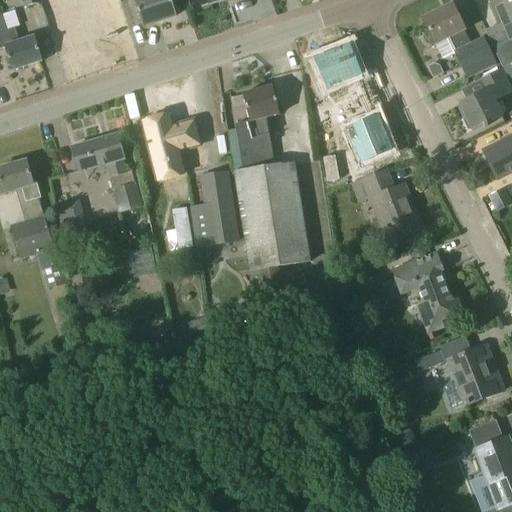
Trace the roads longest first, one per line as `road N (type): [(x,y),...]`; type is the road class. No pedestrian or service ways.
road 1 (tertiary): [(0,124),(362,2)]
road 2 (residential): [(511,307),(362,2)]
